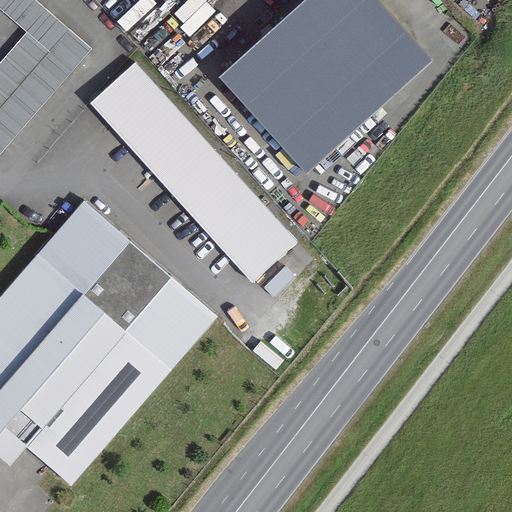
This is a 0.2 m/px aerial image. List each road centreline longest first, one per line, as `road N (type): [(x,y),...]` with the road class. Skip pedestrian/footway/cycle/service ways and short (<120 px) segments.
road 1 (primary): [(511,170),(247,511)]
road 2 (track): [(327,511),(511,273)]
road 3 (unknown): [(24,173),(90,155),(239,278)]
road 4 (unknown): [(24,173),(119,39),(91,0)]
